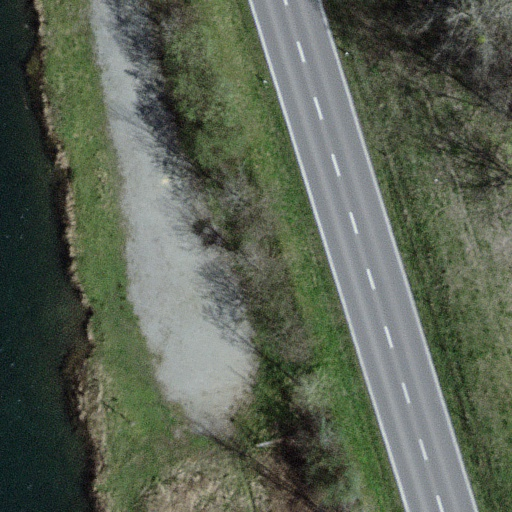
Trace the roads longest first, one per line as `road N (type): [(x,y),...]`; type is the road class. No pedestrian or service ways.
road 1 (tertiary): [(433,511),(276,0)]
road 2 (track): [(126,0),(205,342)]
